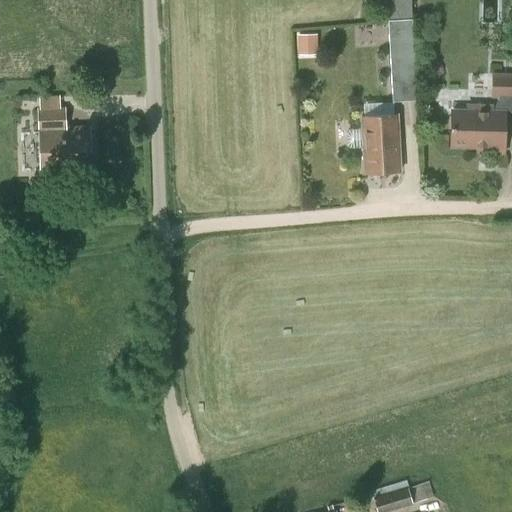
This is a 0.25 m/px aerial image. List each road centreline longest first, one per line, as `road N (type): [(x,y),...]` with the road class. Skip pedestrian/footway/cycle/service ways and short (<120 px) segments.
road 1 (unclassified): [(205,511),(170,418),(148,0)]
road 2 (track): [(157,237),(200,226),(511,208)]
